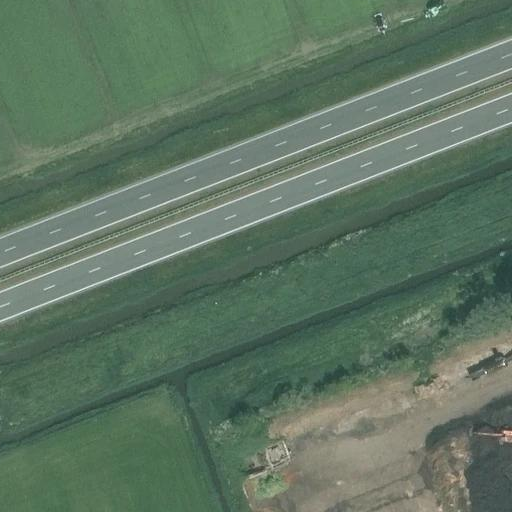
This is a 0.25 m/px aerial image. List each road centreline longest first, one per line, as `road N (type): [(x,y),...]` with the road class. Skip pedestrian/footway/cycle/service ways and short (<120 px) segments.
road 1 (trunk): [(511,54),(0,254)]
road 2 (trunk): [(0,308),(511,109)]
